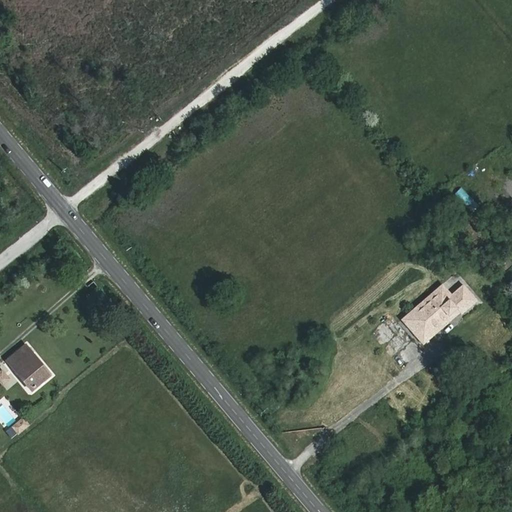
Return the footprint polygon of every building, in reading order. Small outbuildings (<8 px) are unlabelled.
[(474,212),(480,207),(462,188),(456,193),(474,212)] [(399,324),(444,285),(440,278),(393,317),(399,324)] [(450,294),(444,285),(399,324),(420,349),(455,316),(459,319),(479,302),(464,282),(450,294)] [(44,399),(61,384),(35,355),(18,369),(44,399)] [(3,370),(0,371),(0,382),(0,383),(8,377),(3,370)]
